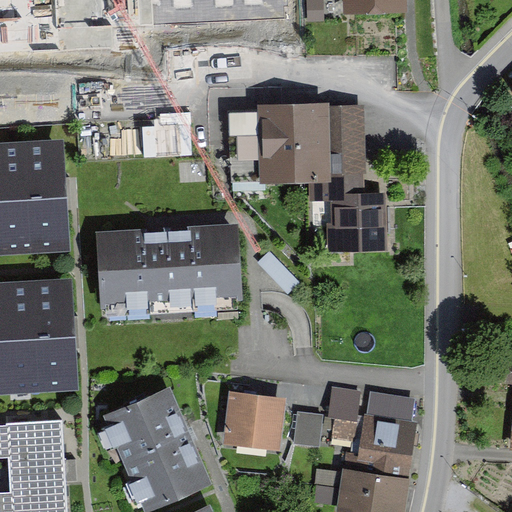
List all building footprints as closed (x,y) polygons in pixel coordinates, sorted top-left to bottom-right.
[(323,0),(306,0),(307,22),(325,21),(323,0)] [(344,0),(345,15),(408,12),(406,0),(344,0)] [(54,19),(0,22),(0,107),(59,104),(54,19)] [(194,51),(129,54),(134,142),(198,139),(194,51)] [(359,108),(262,110),(264,185),(306,184),(306,199),(328,198),(330,251),(387,249),(386,197),(361,197),(359,108)] [(60,138),(0,141),(0,251),(67,248),(60,138)] [(239,225),(99,234),(103,307),(243,298),(239,225)] [(272,252),(260,263),(288,293),(300,282),(272,252)] [(66,276),(0,279),(0,389),(72,386),(66,276)] [(171,389),(107,416),(147,511),(154,511),(213,487),(171,389)] [(360,393),(333,389),(331,402),(339,403),(335,429),(354,432),(360,393)] [(371,391),(370,406),(417,408),(417,393),(371,391)] [(286,400),(229,394),(223,445),(280,452),(286,400)] [(319,446),(323,415),(299,412),(295,443),(319,446)] [(67,511),(62,416),(0,419),(0,511),(67,511)] [(380,418),(364,416),(357,465),(346,464),(340,507),(376,511),(402,511),(408,474),(410,474),(417,423),(380,418)] [(339,474),(316,471),(315,483),(338,486),(339,474)]
